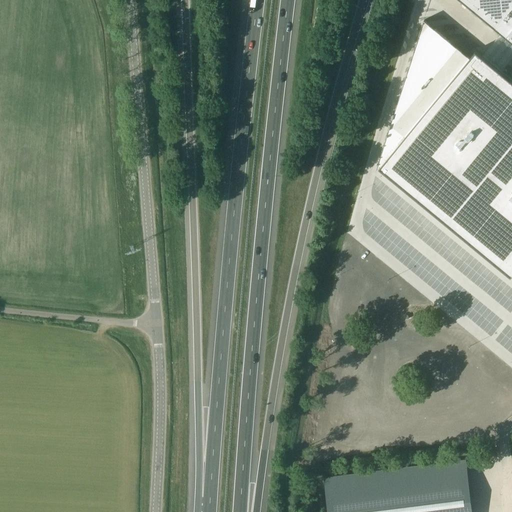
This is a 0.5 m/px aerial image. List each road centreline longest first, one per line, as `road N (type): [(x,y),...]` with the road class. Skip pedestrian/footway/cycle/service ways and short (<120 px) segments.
road 1 (motorway): [(254,511),(292,280),(364,0)]
road 2 (motorway): [(239,511),(287,0)]
road 3 (motorway): [(256,0),(209,498)]
road 4 (motorway): [(185,0),(198,431),(209,498)]
road 5 (unclassified): [(155,325),(128,0)]
road 6 (unclassified): [(155,511),(155,325)]
road 7 (unclassified): [(155,325),(0,309)]
